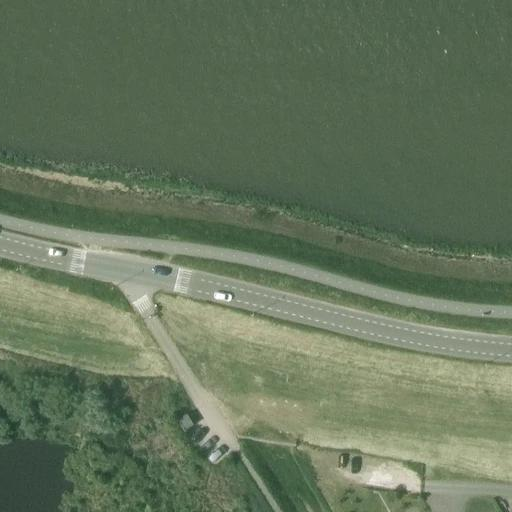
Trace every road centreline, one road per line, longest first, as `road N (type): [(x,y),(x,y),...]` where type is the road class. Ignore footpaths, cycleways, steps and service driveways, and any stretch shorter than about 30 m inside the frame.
road 1 (tertiary): [(511,351),(411,338),(133,272)]
road 2 (unclassified): [(236,450),(138,300),(133,272)]
road 3 (tertiary): [(133,272),(0,244)]
